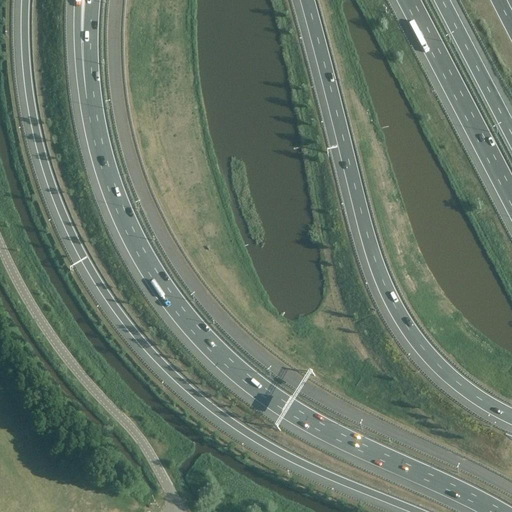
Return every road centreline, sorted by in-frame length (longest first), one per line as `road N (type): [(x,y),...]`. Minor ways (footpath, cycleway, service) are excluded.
road 1 (motorway): [(24,0),(27,88),(54,195),(94,279),(125,321),(224,418),(316,471),(417,511)]
road 2 (motorway): [(511,488),(316,395),(204,301),(151,213),(128,151),(113,61),(115,0)]
road 3 (motorway): [(90,98),(110,188),(134,240),(202,338),(250,387),(298,419),(489,511)]
road 4 (motorway): [(310,0),(378,265),(398,311),(448,374),(511,418)]
road 5 (unclassified): [(178,507),(139,440),(44,325),(0,245)]
road 6 (motorway): [(408,0),(511,198)]
road 7 (motorway): [(511,133),(442,0)]
